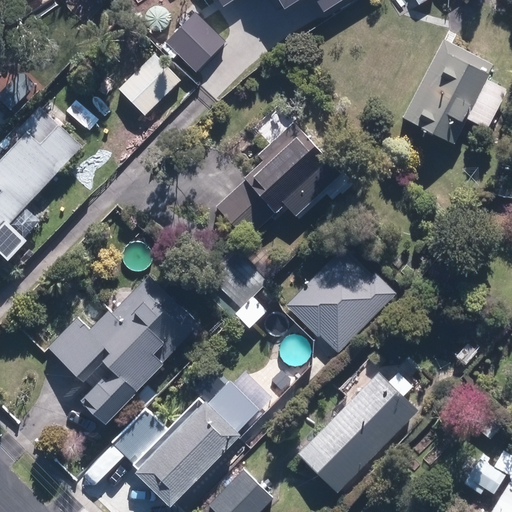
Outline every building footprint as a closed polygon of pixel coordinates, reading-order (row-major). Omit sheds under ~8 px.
[(417,0),(389,0),(401,17),(420,5),(417,0)] [(147,21),(159,33),(177,15),(165,3),(147,21)] [(164,41),(196,71),(227,39),(195,9),(164,41)] [(402,116),(452,142),(465,116),(486,127),(505,89),(485,78),(487,73),(437,47),(402,116)] [(117,88),(142,115),(179,79),(154,53),(117,88)] [(0,251),(6,258),(25,238),(9,222),(81,145),(38,103),(0,142),(0,251)] [(146,126),(152,131),(158,124),(152,119),(146,126)] [(215,205),(245,237),(284,202),(301,221),(345,182),(291,122),(256,153),(261,159),(242,176),(245,178),(215,205)] [(346,247),(291,302),(340,352),(395,297),(346,247)] [(47,345),(84,381),(104,360),(111,367),(119,359),(134,374),(142,366),(149,373),(198,323),(147,273),(109,311),(108,308),(89,327),(77,315),(47,345)] [(255,292),(238,311),(255,327),(273,308),(255,292)] [(206,332),(211,337),(217,331),(212,327),(206,332)] [(456,357),(465,365),(476,354),(466,345),(456,357)] [(297,454),(336,491),(416,407),(402,394),(411,385),(397,371),(388,381),(377,370),(297,454)] [(128,391),(143,406),(156,393),(141,378),(128,391)] [(133,469),(169,503),(238,431),(202,397),(200,400),(196,396),(166,427),(146,408),(112,443),(136,466),(133,469)] [(466,418),(490,439),(506,420),(481,399),(466,418)] [(410,445),(429,464),(447,445),(427,427),(410,445)] [(488,511),(511,511),(511,452),(503,447),(492,465),(479,456),(467,476),(463,482),(480,492),(483,487),(492,492),(503,475),(509,480),(488,511)] [(205,503),(215,511),(257,511),(272,496),(239,466),(205,503)]
